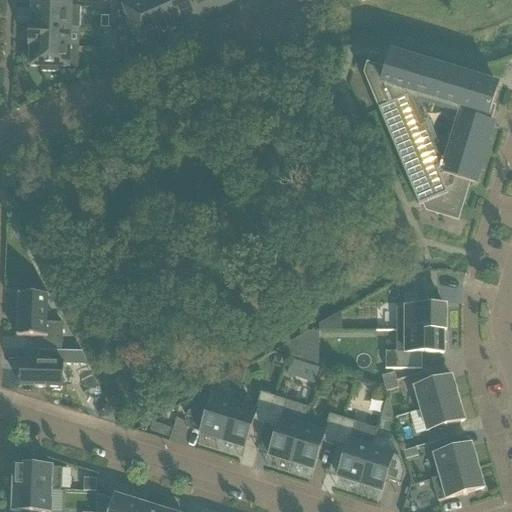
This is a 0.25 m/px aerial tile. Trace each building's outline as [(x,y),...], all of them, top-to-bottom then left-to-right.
[(31,0),(32,7),(80,9),(80,8),(71,8),(70,0),(31,0)] [(121,0),(121,3),(124,9),(123,9),(127,19),(123,21),(129,37),(134,35),(138,45),(157,37),(157,36),(142,1),(141,0),(121,0)] [(141,0),(142,1),(157,36),(157,37),(157,38),(177,29),(177,28),(176,28),(163,0),(141,0)] [(163,0),(176,28),(177,28),(194,20),(185,0),(163,0)] [(185,0),(194,20),(212,12),(207,0),(185,0)] [(207,0),(212,12),(233,3),(231,0),(207,0)] [(80,9),(32,7),(31,26),(29,26),(29,27),(79,29),(80,9)] [(101,17),(100,29),(109,30),(109,17),(101,17)] [(29,47),(79,49),(79,48),(69,48),(70,30),(79,30),(79,29),(29,27),(29,47)] [(102,50),(114,50),(115,40),(103,40),(102,50)] [(78,70),(79,49),(29,47),(29,48),(30,48),(30,68),(41,69),(41,73),(57,73),(57,69),(78,70)] [(101,50),(101,64),(114,64),(114,50),(101,50)] [(380,110),(378,111),(418,208),(424,205),(427,211),(457,220),(468,184),(475,186),(494,125),(487,123),(498,89),(390,56),(389,62),(371,57),(366,76),(380,110)] [(388,177),(375,145),(362,151),(375,182),(388,177)] [(399,204),(386,209),(403,248),(416,243),(399,204)] [(19,296),(17,338),(39,339),(38,352),(62,353),(63,325),(47,325),(48,297),(19,296)] [(396,310),(396,332),(446,332),(446,310),(396,310)] [(318,327),(318,333),(342,332),(341,314),(318,327)] [(385,353),(385,371),(422,371),(422,355),(443,355),(443,348),(446,348),(446,343),(446,332),(396,332),(396,353),(385,353)] [(21,364),(20,388),(62,389),(63,366),(88,367),(82,354),(38,352),(38,364),(21,364)] [(291,361),(286,376),(288,377),(299,380),(312,384),(314,385),(319,370),(291,361)] [(384,385),(396,382),(394,375),(382,378),(384,385)] [(457,401),(451,379),(414,390),(421,411),(457,401)] [(384,385),(387,393),(398,389),(396,382),(384,385)] [(266,425),(274,399),(261,395),(254,413),(234,407),(222,443),(244,450),(253,422),(266,425)] [(274,399),(266,425),(278,429),(269,458),(291,465),(303,428),(308,409),(288,403),(274,399)] [(222,443),(234,406),(212,400),(187,415),(186,418),(204,424),(200,436),(222,443)] [(395,426),(387,401),(386,401),(380,421),(395,426)] [(457,401),(421,411),(427,433),(431,445),(446,441),(443,429),(464,423),(457,401)] [(99,407),(97,415),(100,421),(112,415),(107,406),(106,403),(99,407)] [(334,447),(343,420),(329,416),(323,435),(303,428),(291,465),(313,472),(322,443),(334,447)] [(371,450),(377,431),(343,420),(334,447),(347,451),(338,480),(360,487),(371,450)] [(471,447),(434,457),(440,479),(477,469),(471,447)] [(399,459),(371,450),(360,487),(382,493),(386,481),(401,486),(404,475),(399,459)] [(404,453),(406,461),(418,457),(416,450),(404,453)] [(14,468),(13,491),(51,493),(61,493),(61,470),(14,468)] [(431,482),(437,503),(483,490),(477,469),(440,479),(431,482)] [(97,483),(84,483),(84,495),(97,496),(97,483)] [(50,511),(51,493),(13,491),(12,511),(50,511)] [(110,511),(136,511),(139,505),(116,498),(110,511)]
